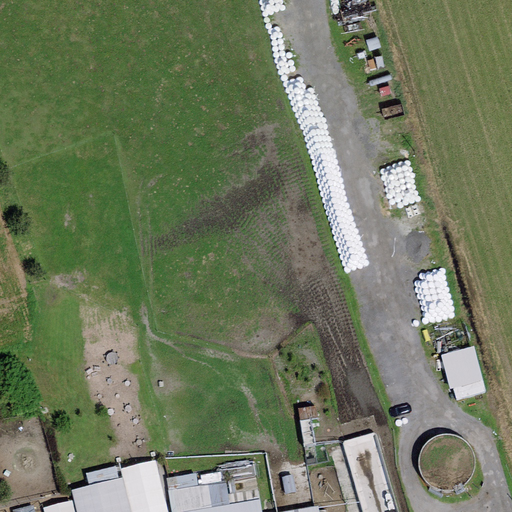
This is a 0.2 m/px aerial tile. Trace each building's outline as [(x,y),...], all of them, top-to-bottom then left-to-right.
[(457,402),(489,393),(476,347),(444,356),(457,402)] [(166,511),(154,462),(120,470),(122,478),(118,479),(88,486),(71,491),(76,511),(166,511)] [(165,478),(170,511),(318,511),(318,506),(281,511),(262,511),(254,463),(165,478)] [(85,474),(88,486),(118,479),(115,467),(85,474)] [(73,511),(71,501),(42,508),(43,511),(73,511)]
